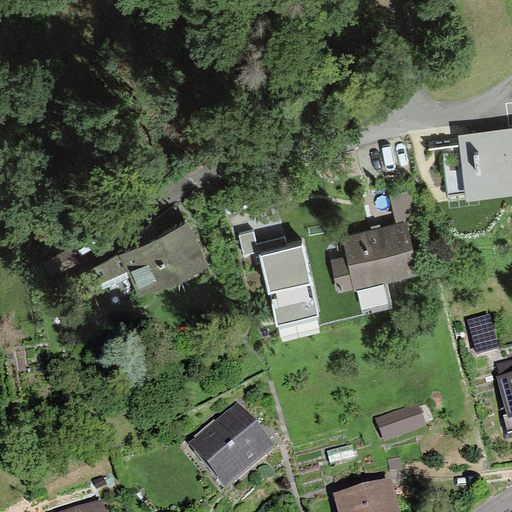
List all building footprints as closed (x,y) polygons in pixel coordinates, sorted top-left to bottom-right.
[(511,126),(461,133),(469,191),(511,185),(511,126)] [(189,220),(92,263),(98,277),(128,263),(139,289),(206,259),(189,220)] [(405,221),(347,235),(357,278),(415,264),(405,221)] [(302,237),(262,247),(278,313),(318,303),(302,237)] [(511,377),(498,381),(510,428),(511,427),(511,377)] [(238,406),(192,444),(227,486),(273,448),(238,406)] [(423,412),(378,428),(386,451),(431,435),(423,412)] [(402,511),(395,485),(339,500),(341,511),(402,511)]
